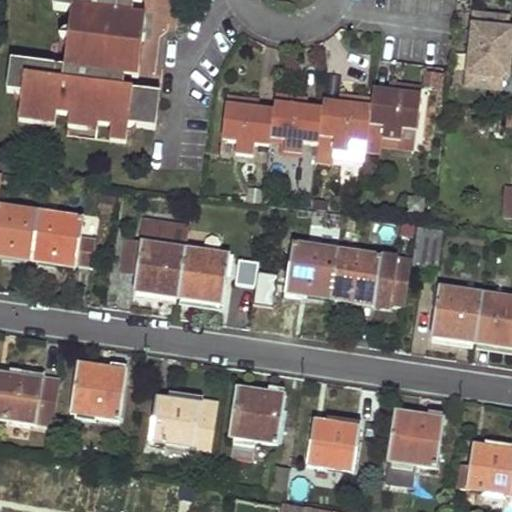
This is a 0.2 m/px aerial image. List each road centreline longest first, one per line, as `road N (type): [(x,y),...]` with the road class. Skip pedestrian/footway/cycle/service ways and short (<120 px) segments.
road 1 (residential): [(0,313),(511,389)]
road 2 (residential): [(170,160),(182,69),(220,0)]
